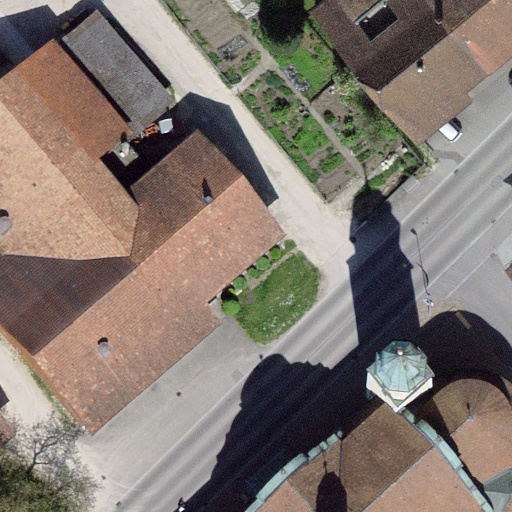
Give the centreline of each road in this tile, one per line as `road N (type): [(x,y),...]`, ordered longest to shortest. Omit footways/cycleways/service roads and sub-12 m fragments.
road 1 (secondary): [(150,511),(423,245)]
road 2 (secondary): [(423,245),(511,158)]
road 3 (residential): [(511,330),(423,245)]
